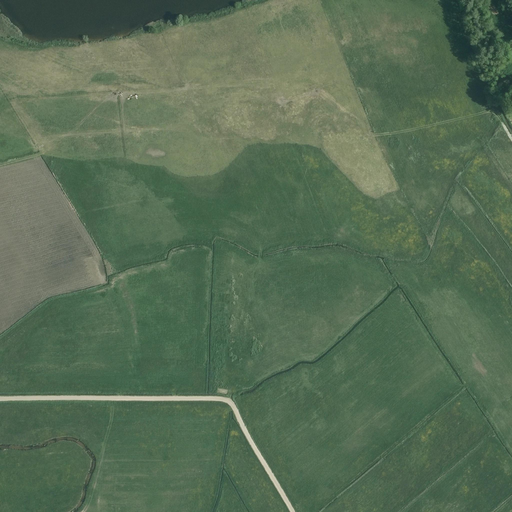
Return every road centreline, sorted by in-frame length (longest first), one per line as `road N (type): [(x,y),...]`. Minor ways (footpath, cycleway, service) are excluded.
road 1 (track): [(0,164),(42,153),(53,137),(70,134),(179,128),(202,139),(375,135),(502,123)]
road 2 (unclassified): [(293,511),(229,401),(0,399)]
